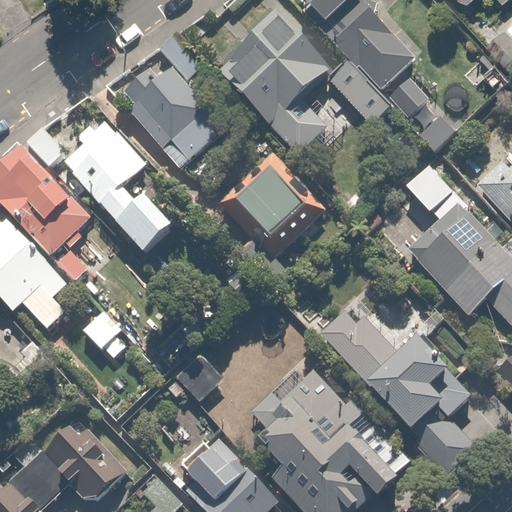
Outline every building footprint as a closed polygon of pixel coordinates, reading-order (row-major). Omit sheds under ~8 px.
[(296,0),(291,5),(345,62),(389,107),(417,138),(444,112),(405,71),(418,59),(399,39),(404,34),(371,0),(296,0)] [(456,0),(465,11),(477,0),(499,0),(502,3),(505,0),(456,0)] [(216,77),(301,166),(342,127),(312,95),(325,83),(368,128),(389,107),(345,62),(334,72),(280,16),(216,77)] [(511,26),(488,48),(511,74),(511,26)] [(177,38),(161,51),(175,67),(161,79),(151,67),(116,98),(180,171),(206,149),(202,145),(220,128),(194,99),(200,95),(188,82),(204,68),(177,38)] [(56,175),(63,168),(142,256),(174,227),(144,194),(138,200),(124,185),(147,165),(107,121),(95,132),(89,125),(75,138),(81,144),(66,157),(42,130),(27,143),(56,175)] [(18,140),(0,156),(0,210),(8,219),(49,263),(93,221),(18,140)] [(511,169),(507,174),(499,165),(475,188),(511,226),(511,169)] [(409,197),(427,219),(459,191),(441,170),(409,197)] [(238,222),(271,256),(305,224),(273,190),(238,222)] [(511,260),(461,203),(409,250),(469,317),(486,302),(511,330),(511,260)] [(48,332),(68,315),(55,301),(70,287),(49,263),(8,219),(0,225),(0,298),(16,316),(25,307),(48,332)] [(475,375),(430,328),(400,356),(352,304),(320,334),(449,472),(477,446),(440,407),(475,375)] [(132,340),(103,312),(82,333),(111,362),(132,340)] [(383,506),(406,485),(384,461),(398,449),(311,353),(247,412),(265,432),(255,442),(281,471),(272,479),(302,511),(348,511),(371,492),(383,506)] [(511,353),(485,378),(506,400),(511,394),(511,353)] [(44,511),(72,486),(91,505),(125,474),(76,422),(12,482),(39,511),(44,511)] [(214,431),(178,464),(196,483),(186,492),(204,511),(270,511),(281,503),(214,431)] [(0,494),(0,511),(34,511),(10,485),(0,494)]
